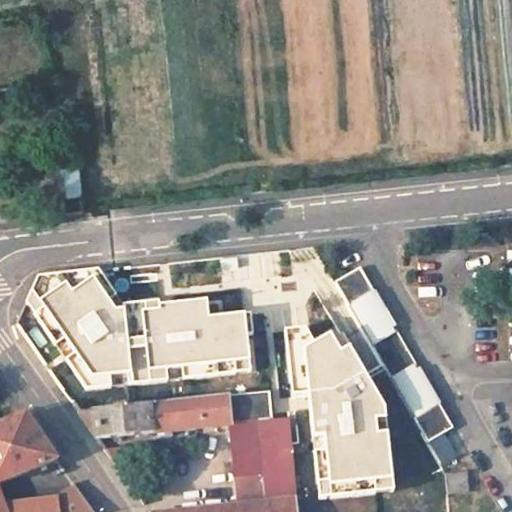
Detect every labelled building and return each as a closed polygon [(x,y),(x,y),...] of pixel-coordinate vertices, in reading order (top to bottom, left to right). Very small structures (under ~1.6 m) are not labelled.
[(75,166),(46,169),(49,199),(78,195),(75,166)] [(0,221),(17,220),(16,196),(1,197),(0,195),(0,221)] [(233,267),(269,263),(268,254),(232,259),(233,267)] [(359,269),(333,284),(427,444),(453,429),(359,269)] [(96,272),(41,279),(29,306),(91,398),(266,378),(259,313),(200,319),(198,292),(117,300),(96,272)] [(343,328),(284,335),(291,393),(304,392),(314,505),(401,497),(396,413),(343,328)] [(158,405),(78,413),(85,426),(96,440),(229,426),(237,504),(232,504),(233,509),(200,511),(297,511),(296,502),(288,420),(272,421),(269,393),(215,398),(158,405)] [(0,482),(55,459),(23,413),(0,423),(0,482)] [(122,451),(104,452),(126,482),(138,473),(122,451)] [(138,473),(126,482),(134,493),(146,484),(138,473)] [(467,473),(445,474),(447,494),(468,493),(467,473)] [(146,484),(134,493),(141,503),(153,494),(146,484)] [(92,511),(73,485),(58,498),(61,511),(92,511)] [(0,511),(10,511),(10,502),(4,503),(0,492),(0,511)] [(61,511),(58,498),(10,502),(10,511),(61,511)]
